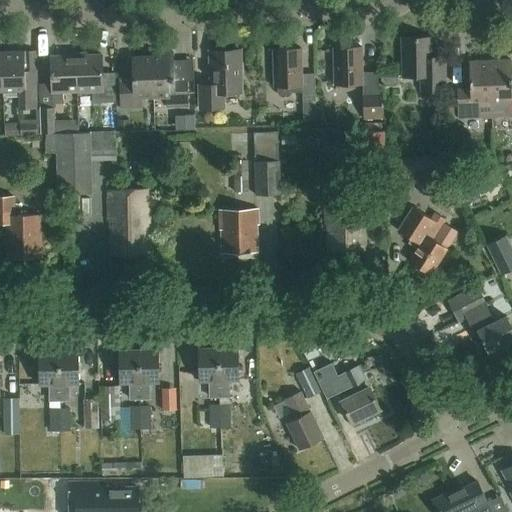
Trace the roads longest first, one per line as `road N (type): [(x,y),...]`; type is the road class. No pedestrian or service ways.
road 1 (residential): [(0,309),(313,299),(355,307),(411,348),(452,428)]
road 2 (residential): [(399,0),(78,12)]
road 3 (tertiary): [(289,511),(452,428)]
